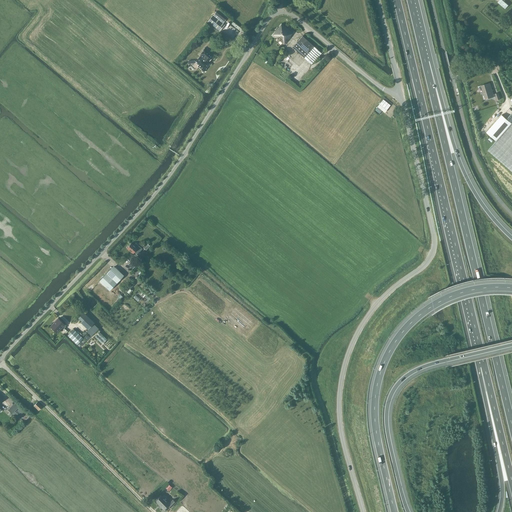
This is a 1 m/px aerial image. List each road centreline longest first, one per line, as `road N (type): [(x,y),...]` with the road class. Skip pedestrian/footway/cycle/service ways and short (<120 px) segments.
road 1 (unclassified): [(0,361),(167,179),(273,14),(292,14),(383,89),(401,94)]
road 2 (unclassified): [(363,511),(340,421),(344,367),(370,312),(434,248),(401,94)]
road 3 (motorway): [(397,0),(484,365)]
road 4 (motorway): [(511,425),(425,60)]
road 5 (motorway): [(511,287),(467,290),(432,305),(388,353),(374,417),(394,511)]
road 6 (motorway): [(408,511),(387,426),(391,394),(421,367),(511,345)]
road 7 (motorway): [(511,235),(464,170),(425,60)]
road 8 (motorway): [(484,365),(498,511)]
road 9 (motorway): [(484,365),(511,482)]
